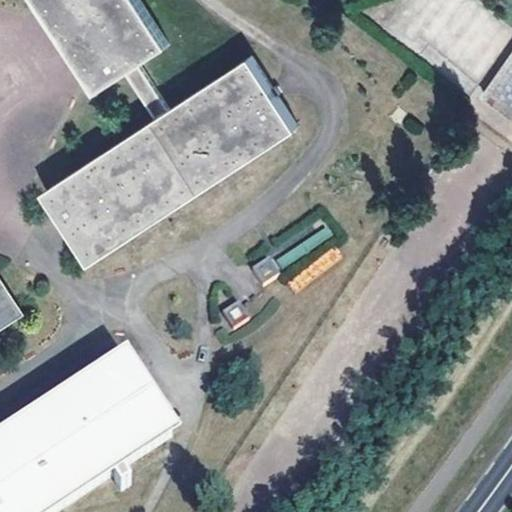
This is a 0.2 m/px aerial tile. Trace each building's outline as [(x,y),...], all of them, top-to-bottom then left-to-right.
[(100,257),(219,176),(249,155),(202,84),(193,90),(177,101),(147,56),(172,39),(145,0),(42,0),(100,86),(131,66),(162,111),(51,185),(100,257)] [(511,56),(484,97),(511,116),(511,56)] [(263,284),(281,272),(269,255),(251,267),(263,284)] [(0,322),(24,306),(0,270),(0,295),(6,304),(0,308),(0,322)] [(255,310),(244,295),(228,306),(239,322),(255,310)] [(0,511),(60,511),(167,440),(189,425),(151,367),(141,354),(0,448),(0,511)]
